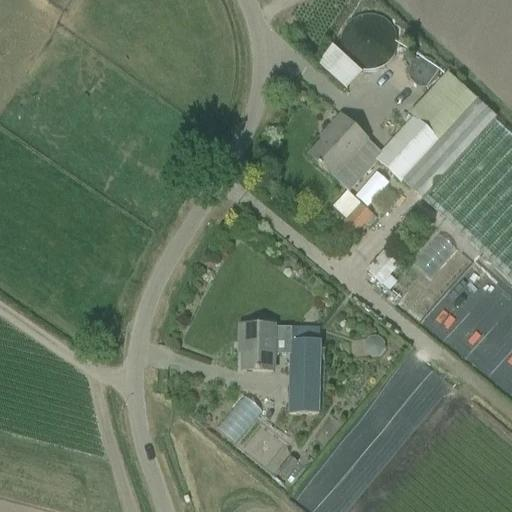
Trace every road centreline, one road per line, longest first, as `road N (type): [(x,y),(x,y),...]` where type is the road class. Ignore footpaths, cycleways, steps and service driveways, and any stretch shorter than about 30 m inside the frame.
road 1 (unclassified): [(166,511),(139,430),(135,357),(155,284),(252,118),(260,47),(245,0)]
road 2 (track): [(132,393),(0,311)]
